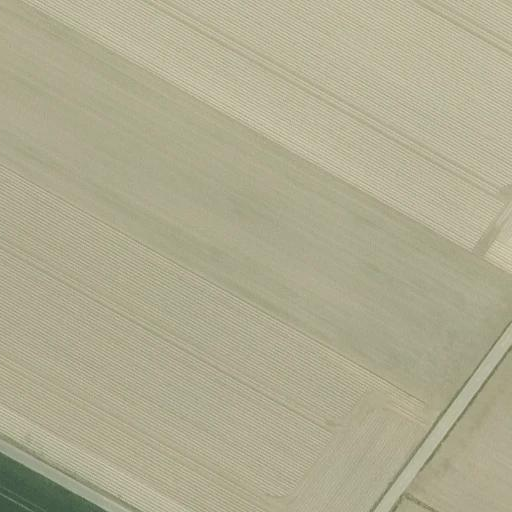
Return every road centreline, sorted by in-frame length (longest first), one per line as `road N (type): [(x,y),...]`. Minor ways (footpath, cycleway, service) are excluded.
road 1 (track): [(383,511),(511,333)]
road 2 (track): [(111,511),(0,452)]
